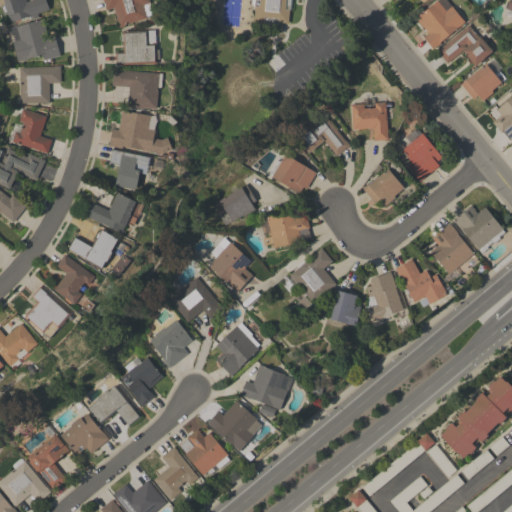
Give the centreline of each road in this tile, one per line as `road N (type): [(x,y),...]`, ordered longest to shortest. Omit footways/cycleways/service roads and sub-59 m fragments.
road 1 (secondary): [(511,279),(231,511)]
road 2 (residential): [(73,0),(86,59),(85,127),(51,224),(0,287)]
road 3 (residential): [(350,0),(511,195)]
road 4 (secondary): [(279,511),(468,356)]
road 5 (residential): [(334,207),(349,238),(383,245),(484,164)]
road 6 (residential): [(59,511),(167,423),(192,390)]
